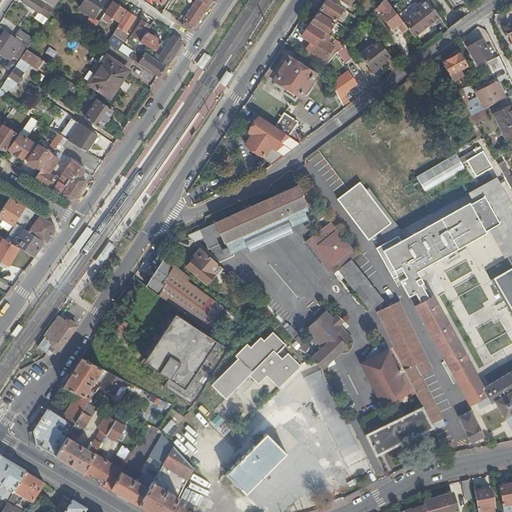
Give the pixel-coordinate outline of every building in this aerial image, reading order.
[(47,19),(54,8),(45,2),(44,4),(36,0),(22,0),(22,2),(38,12),(47,19)] [(54,8),(59,0),(41,0),(45,2),(54,8)] [(91,17),(93,18),(104,0),(84,0),(79,9),(91,17)] [(181,24),(190,30),(209,0),(195,0),(183,19),(184,20),(181,24)] [(322,0),(317,8),(334,19),(340,9),(328,0),(322,0)] [(387,31),(394,41),(407,31),(399,21),(382,0),(381,2),(377,7),(381,13),(379,15),(390,29),(387,31)] [(415,7),(416,9),(399,21),(407,31),(412,38),(438,19),(425,0),(415,7)] [(104,13),(98,21),(105,26),(110,18),(117,22),(124,11),(111,2),(104,13)] [(38,12),(35,16),(44,23),(47,19),(38,12)] [(106,43),(117,50),(121,44),(123,41),(120,39),(125,32),(126,30),(135,17),(126,12),(106,43)] [(307,23),(308,23),(322,33),(330,22),(315,12),(307,23)] [(84,28),(91,33),(98,21),(93,18),(91,17),(84,28)] [(139,41),(145,32),(149,27),(140,21),(127,42),(130,44),(134,38),(139,41)] [(316,57),(322,61),(318,66),(322,69),(332,57),(327,53),(331,47),(330,46),(324,42),(328,37),(322,33),(308,23),(298,38),(307,44),(312,47),(309,52),(316,57)] [(21,40),(29,45),(33,40),(18,30),(15,36),(21,40)] [(120,39),(123,41),(129,32),(126,30),(125,32),(120,39)] [(139,42),(143,45),(154,51),(161,42),(145,32),(139,41),(139,42)] [(0,53),(10,60),(18,47),(17,46),(11,42),(14,38),(5,33),(0,39),(0,53)] [(128,58),(158,77),(181,42),(175,38),(176,36),(174,34),(156,61),(143,53),(140,58),(136,56),(131,53),(128,58)] [(493,56),(483,39),(469,48),(479,64),(493,56)] [(25,51),(26,50),(29,45),(21,40),(20,42),(17,46),(18,47),(25,51)] [(342,47),(333,41),(330,46),(331,47),(337,51),(342,47)] [(132,52),(131,53),(136,56),(143,45),(139,42),(132,52)] [(356,56),(369,72),(389,58),(376,42),(356,56)] [(350,52),(344,43),(342,46),(347,54),(350,52)] [(117,50),(128,58),(131,53),(132,52),(121,44),(117,50)] [(337,51),(337,52),(345,63),(351,59),(347,54),(342,46),(342,47),(337,51)] [(309,52),(304,49),(301,54),(313,62),(316,57),(309,52)] [(36,70),(43,61),(26,50),(25,51),(10,75),(3,85),(5,87),(6,85),(9,87),(12,89),(28,65),(36,70)] [(468,66),(461,53),(443,63),(454,83),(465,76),(462,69),(468,66)] [(118,81),(119,80),(120,80),(127,71),(102,54),(95,65),(118,81)] [(303,62),(294,56),(290,61),(299,67),(303,62)] [(499,58),(487,64),(492,75),(504,69),(499,58)] [(274,79),(276,80),(285,87),(281,93),(292,100),(296,94),(298,95),(311,76),(299,67),(290,61),(287,59),(274,79)] [(109,95),(118,81),(95,65),(85,80),(109,96),(109,95)] [(219,82),(225,86),(233,75),(226,70),(219,82)] [(331,84),(334,89),(333,90),(343,110),(349,105),(342,94),(353,86),(345,74),(331,84)] [(276,80),(273,84),(280,88),(278,91),(281,93),(285,87),(276,80)] [(468,104),(466,102),(463,104),(470,116),(472,115),(483,110),(484,109),(483,107),(505,97),(498,83),(476,93),(479,98),(468,104)] [(0,97),(1,99),(9,87),(6,85),(5,87),(3,85),(0,89),(0,97)] [(99,128),(100,128),(111,111),(93,98),(91,97),(79,114),(80,115),(99,128)] [(29,101),(22,112),(29,116),(36,105),(29,101)] [(511,133),(511,107),(511,106),(493,114),(504,137),(511,133)] [(487,118),(483,110),(472,115),(476,123),(487,118)] [(282,113),(272,127),(277,130),(285,136),(286,136),(295,122),(282,113)] [(76,120),(96,132),(99,128),(80,115),(76,120)] [(26,137),(37,121),(31,117),(9,149),(14,151),(13,152),(21,158),(33,142),(26,137)] [(63,137),(85,150),(95,135),(67,117),(57,133),(63,137)] [(263,145),(266,147),(277,130),(272,127),(257,117),(246,134),(249,136),(243,145),(257,154),(263,145)] [(2,125),(0,127),(0,146),(5,149),(16,134),(2,125)] [(285,136),(282,139),(294,147),(297,144),(286,136),(285,136)] [(35,166),(40,169),(51,154),(37,145),(26,161),(35,167),(35,166)] [(480,151),(465,160),(474,176),(489,168),(480,151)] [(454,153),(413,174),(422,190),(462,168),(454,153)] [(34,178),(69,199),(74,197),(88,175),(83,171),(85,169),(71,160),(59,177),(57,182),(52,179),(53,177),(48,174),(58,159),(51,154),(40,169),(34,178)] [(503,162),(497,165),(511,189),(511,188),(511,177),(511,178),(503,162)] [(359,180),(336,197),(366,239),(389,223),(359,180)] [(291,191),(198,230),(205,245),(270,218),(271,221),(298,210),(291,191)] [(14,223),(24,207),(9,198),(0,211),(0,218),(13,226),(13,225),(16,227),(18,225),(14,223)] [(468,202),(380,250),(394,276),(401,272),(403,277),(396,280),(411,307),(415,305),(429,297),(415,271),(436,260),(485,232),(468,202)] [(23,229),(34,213),(24,207),(14,223),(18,225),(23,229)] [(42,241),(45,243),(54,231),(53,224),(39,216),(29,228),(27,227),(25,230),(42,241)] [(504,239),(507,237),(511,246),(511,221),(510,217),(496,224),(504,239)] [(271,221),(270,218),(205,245),(207,248),(244,233),(271,221)] [(312,237),(346,279),(345,279),(370,311),(381,299),(351,261),(356,256),(330,222),(312,237)] [(18,247),(33,256),(42,241),(25,230),(23,229),(13,244),(18,247)] [(332,275),(336,271),(343,280),(345,279),(346,279),(312,237),(304,243),(326,271),(328,270),(332,275)] [(0,259),(8,264),(18,247),(13,244),(3,238),(0,242),(0,259)] [(184,267),(204,284),(218,267),(199,249),(184,267)] [(480,252),(429,279),(436,292),(464,277),(487,265),(480,252)] [(495,261),(439,292),(440,294),(446,291),(451,300),(494,276),(492,271),(501,266),(498,261),(495,261)] [(160,262),(143,286),(205,332),(220,310),(189,288),(192,284),(186,279),(187,277),(172,265),(170,268),(160,262)] [(511,268),(495,277),(511,308),(511,268)] [(235,271),(230,277),(243,290),(249,283),(235,271)] [(344,281),(369,312),(370,311),(345,279),(344,281)] [(429,297),(415,305),(470,404),(476,400),(479,406),(482,404),(486,402),(489,400),(490,403),(495,400),(497,405),(490,409),(485,411),(483,412),(483,420),(481,421),(474,409),(459,416),(471,441),(473,440),(474,443),(494,433),(496,435),(510,428),(511,431),(511,434),(509,436),(511,441),(511,440),(511,370),(493,382),(490,384),(475,356),(476,355),(456,317),(448,321),(435,297),(433,298),(432,295),(429,297)] [(395,305),(376,313),(381,322),(402,311),(398,303),(395,305)] [(405,310),(383,322),(424,406),(434,427),(446,453),(457,447),(446,424),(445,425),(420,373),(432,367),(405,310)] [(325,312),(305,330),(313,338),(311,339),(319,347),(335,332),(344,342),(351,338),(339,326),(343,322),(336,314),(331,318),(325,312)] [(227,350),(175,316),(143,363),(196,398),(227,350)] [(65,322),(58,317),(44,336),(45,337),(37,347),(46,353),(49,350),(55,354),(57,350),(59,350),(76,325),(69,320),(65,322)] [(286,329),(285,330),(300,346),(303,341),(289,326),(286,329)] [(336,333),(310,357),(322,370),(347,347),(345,345),(347,343),(344,342),(336,333)] [(300,346),(298,350),(304,353),(309,345),(304,341),(303,341),(300,346)] [(294,358),(279,342),(231,387),(235,391),(242,385),(247,390),(263,375),(270,382),(294,358)] [(493,382),(511,370),(511,347),(485,363),(486,365),(484,366),(493,382)] [(389,349),(362,362),(382,404),(409,391),(389,349)] [(122,381),(77,358),(59,386),(76,394),(82,397),(86,390),(86,389),(88,385),(86,383),(88,380),(90,381),(92,379),(97,382),(95,386),(97,387),(112,396),(122,381)] [(321,369),(305,377),(343,457),(360,448),(321,369)] [(242,385),(235,391),(247,403),(254,396),(247,390),(242,385)] [(231,387),(222,395),(237,411),(242,408),(247,403),(235,391),(231,387)] [(82,397),(76,394),(70,403),(81,410),(87,399),(82,397)] [(74,421),(65,435),(51,455),(80,473),(92,454),(103,436),(113,421),(104,416),(95,429),(99,431),(90,445),(92,446),(90,449),(88,448),(86,451),(68,440),(70,438),(68,436),(70,433),(76,437),(94,410),(88,407),(91,401),(89,400),(87,399),(81,410),(74,421)] [(81,410),(70,403),(63,414),(74,421),(81,410)] [(434,427),(424,406),(366,434),(376,454),(434,427)] [(29,431),(31,444),(51,455),(65,435),(59,431),(61,428),(60,426),(63,420),(44,408),(29,431)] [(117,413),(113,421),(103,436),(112,441),(127,417),(117,413)] [(247,493),(288,453),(266,431),(226,472),(247,493)] [(160,434),(137,471),(151,479),(171,446),(160,434)] [(175,447),(164,464),(189,479),(195,468),(175,447)] [(96,457),(92,454),(80,473),(108,489),(119,472),(125,461),(122,459),(116,468),(113,466),(115,463),(111,461),(108,464),(100,459),(102,457),(98,454),(96,457)] [(0,497),(7,502),(25,472),(0,456),(0,497)] [(27,511),(45,484),(25,472),(7,502),(0,511),(27,511)] [(119,472),(108,489),(135,505),(150,482),(146,480),(142,486),(132,480),(134,477),(131,475),(129,478),(119,472)] [(469,480),(461,481),(465,501),(472,500),(469,480)] [(154,481),(139,505),(150,511),(171,511),(180,497),(170,491),(171,488),(169,487),(164,495),(162,493),(165,488),(154,481)] [(511,511),(511,486),(500,489),(504,507),(510,507),(511,511)] [(203,496),(187,488),(183,496),(199,504),(203,496)] [(486,511),(493,509),(490,490),(474,493),(477,511),(486,511)] [(65,511),(72,501),(63,495),(52,511),(65,511)] [(423,502),(425,506),(426,511),(455,511),(452,496),(423,502)] [(72,501),(65,511),(84,511),(86,510),(72,501)]
